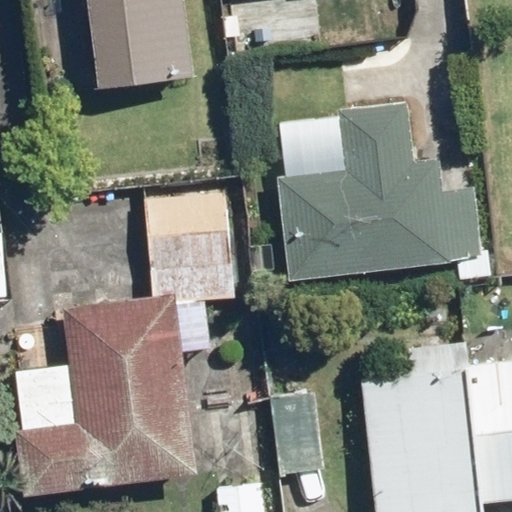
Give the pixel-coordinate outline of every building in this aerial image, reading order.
[(85,0),(96,87),(194,75),(184,0),(85,0)] [(88,29),(34,35),(45,135),(99,129),(88,29)] [(346,166),(278,173),(288,277),(484,258),(476,181),(446,184),(443,155),(415,158),(409,97),(340,104),(346,166)] [(151,295),(62,307),(77,419),(11,427),(20,495),(197,472),(181,350),(212,345),(206,297),(233,295),(224,190),(143,197),(151,295)] [(511,356),(464,361),(462,340),(408,346),(410,371),(361,376),(375,511),(484,511),(484,499),(511,495),(511,356)] [(316,384),(270,390),(279,472),(326,467),(316,384)] [(266,511),(263,479),(216,484),(218,511),(266,511)]
